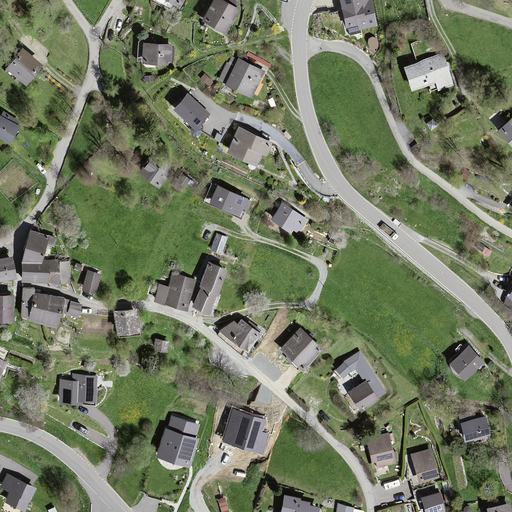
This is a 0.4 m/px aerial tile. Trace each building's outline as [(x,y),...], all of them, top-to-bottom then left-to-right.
[(19,17),(24,12),(10,0),(6,0),(4,3),(19,17)] [(237,9),(220,0),(212,0),(201,20),(224,33),(237,9)] [(374,25),(367,0),(338,0),(346,28),(358,25),(358,28),(374,25)] [(171,45),(142,44),(141,63),(170,65),(171,45)] [(39,66),(19,49),(4,67),(24,84),(39,66)] [(452,86),(443,54),(402,66),(409,90),(435,83),(437,91),(452,86)] [(263,72),(237,59),(224,84),(250,97),(263,72)] [(197,133),(200,130),(200,126),(197,123),(206,113),(187,95),(175,107),(193,123),(190,126),(190,130),(193,133),(197,133)] [(0,118),(0,138),(8,143),(18,127),(13,124),(15,120),(3,113),(0,118)] [(511,116),(497,129),(511,147),(511,116)] [(270,143),(237,127),(225,152),(253,165),(260,152),(265,154),(270,143)] [(155,185),(170,165),(152,152),(137,172),(155,185)] [(218,185),(211,199),(238,211),(240,206),(245,209),(250,200),(218,185)] [(305,221),(282,203),(270,219),(293,236),(305,221)] [(20,259),(38,259),(45,235),(28,231),(20,259)] [(228,236),(217,232),(211,249),(222,253),(228,236)] [(9,258),(0,259),(0,280),(12,279),(9,258)] [(68,261),(58,260),(59,280),(68,279),(68,261)] [(57,261),(20,261),(20,281),(33,281),(33,284),(57,284),(57,261)] [(224,270),(207,262),(197,284),(200,285),(191,305),(206,312),(224,270)] [(98,274),(86,271),(81,290),(93,293),(98,274)] [(193,279),(172,272),(163,301),(184,308),(193,279)] [(167,287),(158,284),(152,299),(161,302),(167,287)] [(60,299),(33,292),(27,318),(53,325),(60,299)] [(10,295),(0,294),(0,320),(9,321),(10,295)] [(79,304),(69,302),(66,313),(76,316),(79,304)] [(133,309),(111,311),(113,331),(135,329),(133,309)] [(235,324),(231,320),(218,330),(244,349),(256,332),(239,319),(235,324)] [(319,349),(298,328),(279,348),(299,368),(319,349)] [(167,341),(154,339),(152,349),(165,351),(167,341)] [(481,362),(466,345),(448,362),(463,378),(481,362)] [(349,370),(342,363),(334,371),(342,378),(349,370)] [(80,394),(93,395),(94,377),(75,375),(74,381),(62,380),(60,397),(79,399),(80,394)] [(376,398),(365,380),(348,391),(358,409),(376,398)] [(167,429),(159,453),(187,462),(194,438),(192,437),(196,423),(173,415),(169,429),(167,429)] [(226,440),(259,447),(264,422),(231,415),(226,440)] [(484,415),(458,420),(462,439),(488,434),(484,415)] [(388,433),(365,439),(372,467),(394,461),(388,433)] [(437,476),(430,449),(410,454),(417,481),(437,476)] [(23,507),(33,486),(17,478),(7,499),(23,507)] [(438,491),(419,496),(423,511),(441,511),(444,511),(438,491)] [(298,498),(282,495),(278,511),(314,511),(316,506),(307,504),(307,501),(298,499),(298,498)] [(508,511),(507,503),(485,508),(485,511),(508,511)]
